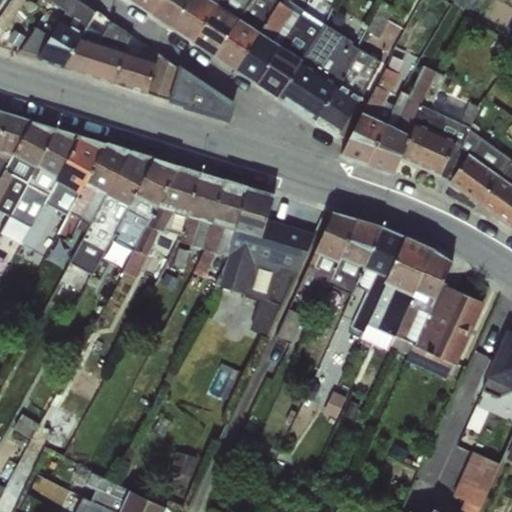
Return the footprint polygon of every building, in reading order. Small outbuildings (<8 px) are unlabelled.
[(63,67),(95,12),(78,0),(47,0),(48,1),(63,12),(51,32),(37,26),(19,53),(63,67)] [(130,0),(150,13),(158,0),(130,0)] [(158,0),(150,13),(173,28),(190,0),(158,0)] [(193,41),(220,0),(190,0),(173,28),(193,41)] [(214,55),(248,0),(220,0),(193,41),(214,55)] [(238,71),(278,0),(248,0),(214,55),(238,71)] [(256,83),(303,11),(286,0),(278,0),(238,71),(256,83)] [(277,97),(323,25),(303,11),(256,83),(277,97)] [(113,83),(125,51),(131,36),(95,12),(63,67),(113,83)] [(311,119),(360,49),(323,25),(277,97),(311,119)] [(360,49),(311,119),(334,134),(359,102),(380,61),(360,49)] [(125,51),(113,83),(148,94),(155,60),(125,51)] [(155,60),(148,94),(226,118),(231,104),(157,53),(155,60)] [(401,91),(385,123),(367,165),(394,174),(400,158),(435,71),(424,65),(408,95),(401,91)] [(339,155),(367,165),(385,123),(374,119),(389,92),(392,92),(399,74),(386,68),(339,155)] [(400,158),(421,169),(447,112),(448,110),(431,103),(444,75),(435,71),(400,158)] [(461,118),(447,112),(421,169),(444,180),(469,129),(477,107),(468,103),(461,118)] [(8,115),(0,134),(0,177),(32,122),(8,115)] [(0,217),(5,220),(56,130),(32,122),(0,177),(0,217)] [(511,160),(469,129),(444,180),(480,206),(511,160)] [(56,130),(5,220),(0,229),(0,236),(20,246),(79,137),(56,130)] [(79,137),(20,246),(33,252),(47,231),(55,235),(105,145),(79,137)] [(105,145),(55,235),(67,242),(77,228),(85,232),(128,152),(105,145)] [(112,236),(153,159),(128,152),(85,232),(70,262),(92,273),(102,258),(106,261),(116,243),(112,236)] [(112,236),(116,243),(131,250),(179,167),(153,159),(112,236)] [(511,159),(511,160),(480,206),(510,227),(511,223),(511,159)] [(179,167),(131,250),(120,270),(135,277),(152,245),(173,251),(179,242),(200,174),(179,167)] [(200,174),(179,242),(202,249),(223,180),(200,174)] [(223,180),(202,249),(191,272),(202,278),(216,254),(224,229),(235,230),(248,188),(223,180)] [(248,188),(235,230),(224,264),(213,284),(225,291),(247,291),(253,300),(258,302),(250,327),(270,332),(313,232),(267,218),(272,196),(248,188)] [(327,285),(357,219),(333,213),(314,251),(295,291),(319,303),(327,285)] [(355,286),(380,226),(357,219),(327,285),(350,296),(355,286)] [(361,337),(404,237),(380,226),(355,286),(364,292),(347,332),(361,337)] [(404,237),(361,337),(390,346),(434,251),(404,237)] [(406,355),(443,282),(451,263),(434,251),(390,346),(406,355)] [(443,282),(406,355),(405,362),(445,379),(453,364),(456,365),(485,304),(443,282)] [(511,333),(507,331),(483,388),(497,395),(511,388),(511,333)] [(60,400),(49,422),(72,433),(82,410),(60,400)] [(457,493),(467,497),(462,511),(463,511),(485,511),(505,459),(474,448),(457,493)] [(92,501),(115,511),(164,511),(167,508),(125,488),(93,474),(87,485),(98,491),(92,501)] [(0,480),(0,500),(8,484),(0,480)] [(115,511),(92,501),(74,493),(64,511),(115,511)]
